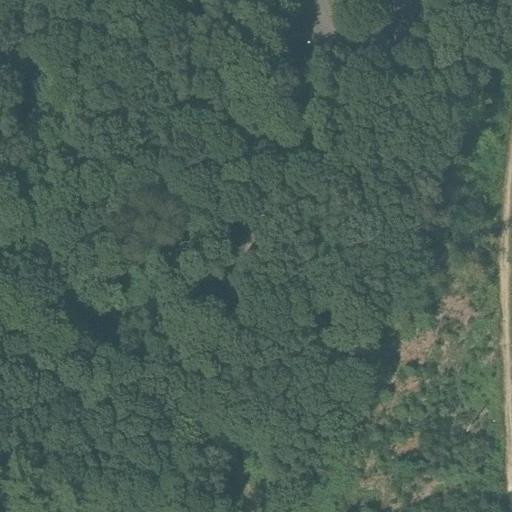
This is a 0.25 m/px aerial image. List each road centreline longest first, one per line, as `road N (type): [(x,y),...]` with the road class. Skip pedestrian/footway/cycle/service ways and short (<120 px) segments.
road 1 (track): [(254,511),(227,435),(217,369),(228,294),(336,35)]
road 2 (unclassified): [(404,0),(394,25),(367,40),(330,32),(315,0)]
